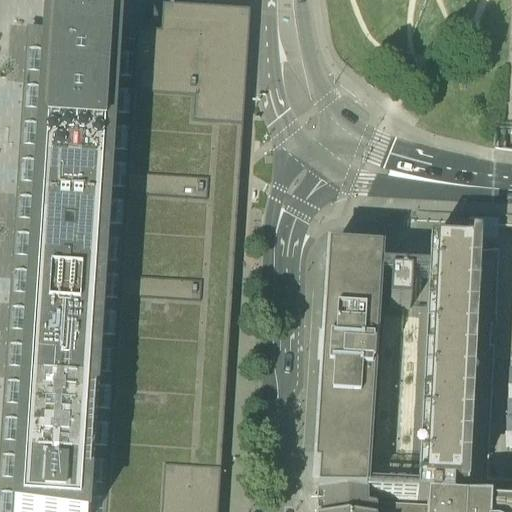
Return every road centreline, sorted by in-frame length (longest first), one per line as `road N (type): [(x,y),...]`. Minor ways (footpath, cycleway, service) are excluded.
road 1 (tertiary): [(273,511),(280,255),(291,201),(318,159)]
road 2 (secondary): [(272,0),(279,101),(318,159)]
road 3 (secondary): [(318,159),(365,182),(462,179)]
road 4 (secondary): [(346,122),(309,57),(300,0)]
road 5 (secondary): [(462,179),(346,122)]
